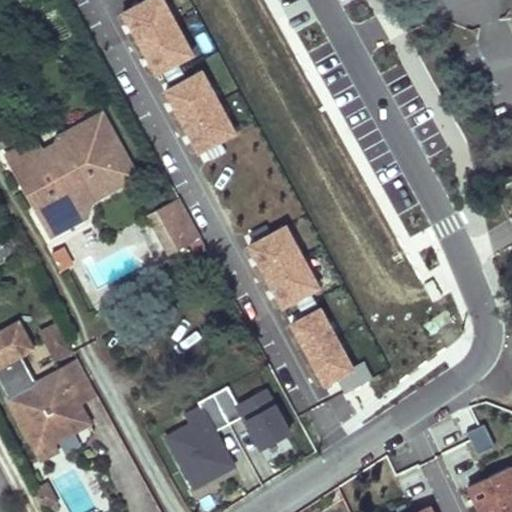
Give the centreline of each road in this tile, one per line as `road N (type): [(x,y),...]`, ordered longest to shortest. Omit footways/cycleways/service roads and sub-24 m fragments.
road 1 (residential): [(342,0),(474,244),(511,353)]
road 2 (residential): [(266,511),(511,353)]
